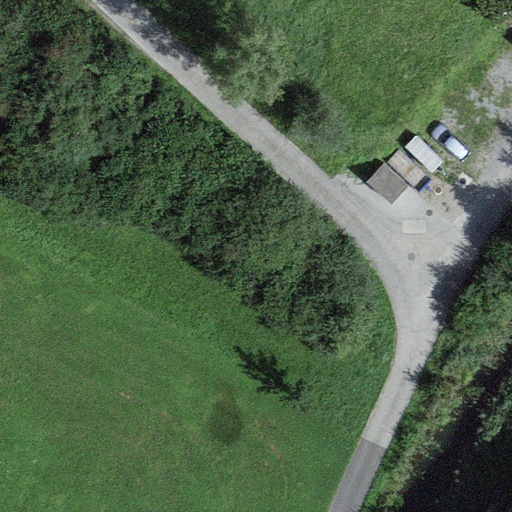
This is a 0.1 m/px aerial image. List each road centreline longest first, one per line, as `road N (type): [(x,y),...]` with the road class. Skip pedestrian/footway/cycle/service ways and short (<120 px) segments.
road 1 (track): [(344,511),(431,325),(113,0)]
road 2 (track): [(431,325),(511,181)]
